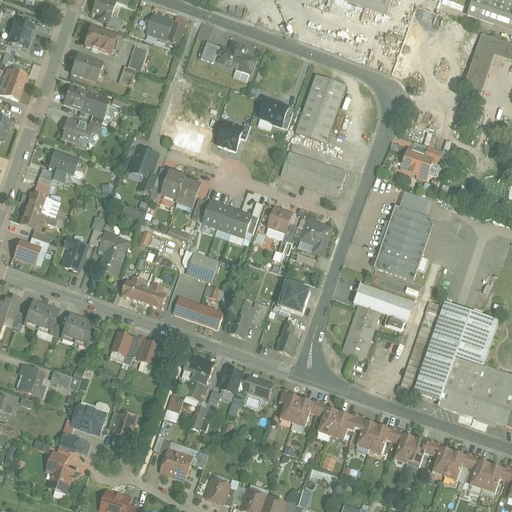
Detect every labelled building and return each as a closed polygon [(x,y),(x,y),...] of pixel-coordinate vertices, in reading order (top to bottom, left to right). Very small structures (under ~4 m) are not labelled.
[(116,6),(98,0),(93,13),(101,16),(99,21),(108,24),(110,19),(111,19),(112,19),(116,6)] [(124,0),(115,0),(114,4),(125,8),(128,1),(124,0)] [(338,0),(387,17),(393,0),(398,2),(399,0),(338,0)] [(511,0),(474,0),(473,5),(511,18),(511,0)] [(48,7),(34,3),(33,8),(49,14),(51,8),(48,7)] [(174,24),(155,17),(148,36),(168,42),(174,24)] [(122,22),(112,19),(111,19),(110,19),(108,24),(110,24),(108,29),(118,33),(122,22)] [(5,38),(10,39),(14,26),(9,24),(5,38)] [(35,30),(16,24),(8,46),(17,49),(17,48),(27,51),(31,41),(30,41),(34,31),(35,31),(35,30)] [(185,30),(175,26),(169,41),(171,42),(173,36),(182,39),(185,30)] [(117,39),(91,30),(85,48),(111,57),(117,39)] [(182,39),(173,36),(171,42),(180,45),(182,39)] [(502,44),(483,38),(475,60),(491,65),(494,55),(495,52),(499,53),(502,44)] [(208,44),(202,61),(214,65),(220,49),(208,44)] [(511,47),(502,44),(499,53),(495,52),(494,55),(511,61),(511,47)] [(8,48),(0,45),(0,52),(6,54),(8,48)] [(247,51),(233,46),(230,53),(223,50),(217,63),(238,71),(235,79),(248,83),(250,76),(251,76),(256,63),(244,58),(247,51)] [(136,48),(128,69),(137,72),(142,74),(149,52),(136,48)] [(0,63),(10,67),(13,58),(4,54),(0,63)] [(103,67),(78,58),(72,76),(97,85),(103,67)] [(491,65),(475,60),(464,92),(480,97),(491,65)] [(128,69),(125,68),(119,84),(132,88),(137,72),(128,69)] [(27,77),(7,70),(5,76),(10,78),(5,91),(0,90),(0,96),(18,103),(27,77)] [(347,89),(317,78),(297,136),(326,146),(347,89)] [(84,93),(76,90),(76,91),(70,89),(64,106),(84,112),(90,96),(83,94),(84,93)] [(109,102),(90,96),(84,112),(87,112),(86,114),(93,116),(103,120),(104,116),(109,102)] [(128,104),(115,99),(113,106),(126,110),(128,104)] [(267,103),(260,121),(273,126),(273,127),(282,130),(288,113),(288,112),(281,109),(267,103)] [(293,115),(288,113),(282,130),(288,132),(293,115)] [(103,120),(93,116),(91,122),(102,126),(105,116),(104,116),(103,120)] [(0,118),(0,142),(4,144),(12,123),(0,118)] [(88,128),(67,121),(63,133),(65,134),(63,141),(62,141),(61,142),(78,148),(80,142),(82,143),(83,143),(88,145),(92,133),(93,130),(88,128)] [(91,122),(90,122),(88,128),(93,130),(92,133),(99,136),(103,126),(102,126),(91,122)] [(226,125),(218,147),(224,149),(224,150),(229,152),(230,151),(236,153),(241,141),(244,131),(243,131),(226,125)] [(244,131),(241,141),(246,143),(252,128),(245,126),(243,131),(244,131)] [(422,146),(433,150),(437,139),(426,136),(422,146)] [(443,155),(429,150),(427,157),(434,159),(433,162),(440,164),(443,155)] [(427,157),(409,151),(406,162),(405,162),(405,163),(405,164),(402,171),(428,180),(433,162),(434,159),(427,157)] [(151,156),(139,152),(135,163),(135,164),(136,164),(137,168),(136,173),(140,174),(140,175),(139,177),(145,179),(142,187),(148,189),(152,177),(159,157),(151,154),(151,156)] [(79,162),(55,154),(49,170),(73,179),(79,162)] [(347,175),(290,155),(282,179),(339,198),(347,175)] [(159,180),(158,180),(165,183),(169,172),(162,170),(159,180)] [(55,175),(43,171),(41,177),(53,182),(55,175)] [(180,177),(171,174),(163,197),(179,202),(185,182),(186,181),(179,179),(180,177)] [(53,182),(41,177),(39,184),(51,188),(53,182)] [(152,177),(148,189),(142,187),(140,193),(153,197),(158,180),(159,180),(152,177)] [(201,188),(185,182),(179,202),(178,205),(193,210),(201,188)] [(51,188),(39,184),(35,195),(47,199),(51,188)] [(47,200),(31,195),(26,210),(41,215),(47,200)] [(206,204),(201,218),(207,220),(212,206),(212,207),(213,203),(207,201),(206,204)] [(200,202),(193,221),(199,223),(201,218),(206,204),(200,202)] [(148,206),(142,204),(140,211),(146,213),(148,206)] [(212,207),(212,206),(207,220),(205,227),(218,232),(226,211),(212,207)] [(145,215),(125,208),(122,217),(142,224),(145,215)] [(435,222),(396,208),(378,262),(376,262),(375,267),(376,268),(375,270),(414,284),(435,222)] [(41,215),(26,210),(21,225),(41,232),(44,222),(45,223),(47,218),(41,215)] [(239,216),(226,211),(218,232),(232,236),(239,216)] [(294,217),(276,211),(270,228),(287,234),(288,234),(291,226),(294,217)] [(252,221),(239,216),(232,236),(245,241),(248,234),(253,221),(252,221)] [(253,217),(252,221),(253,221),(248,234),(254,237),(259,220),(253,217)] [(58,221),(47,218),(45,223),(48,225),(56,228),(58,221)] [(99,220),(90,246),(96,248),(101,234),(105,222),(99,220)] [(66,224),(58,221),(56,228),(64,231),(66,224)] [(151,223),(144,221),(142,227),(149,230),(151,223)] [(333,231),(308,222),(302,240),(317,246),(314,255),(324,258),(333,231)] [(291,226),(288,234),(287,234),(280,254),(290,257),(300,230),(291,226)] [(190,237),(171,230),(168,237),(187,244),(190,237)] [(52,240),(34,234),(32,240),(49,246),(52,240)] [(101,234),(96,248),(102,250),(107,236),(101,234)] [(153,237),(146,234),(142,246),(149,248),(153,237)] [(119,240),(107,235),(107,236),(102,250),(107,252),(100,272),(117,278),(129,245),(118,241),(119,240)] [(49,246),(32,240),(30,247),(41,251),(40,251),(47,253),(49,246)] [(90,248),(67,241),(64,249),(70,251),(64,269),(81,275),(90,248)] [(30,247),(21,244),(15,260),(35,267),(40,251),(41,251),(30,247)] [(273,253),(271,262),(279,264),(281,256),(273,253)] [(219,264),(194,256),(187,276),(212,285),(219,264)] [(318,263),(300,256),(297,263),(316,270),(318,263)] [(145,263),(139,261),(136,270),(142,272),(145,263)] [(146,282),(135,278),(132,284),(128,283),(122,298),(163,313),(169,297),(164,295),(166,289),(154,285),(152,291),(144,288),(146,282)] [(378,286),(367,282),(365,288),(376,291),(378,286)] [(302,317),(310,293),(290,286),(282,310),(302,317)] [(417,300),(378,286),(376,291),(375,292),(362,288),(355,306),(361,308),(380,315),(392,319),(405,324),(409,325),(417,300)] [(0,304),(0,333),(5,320),(14,323),(17,315),(22,301),(14,298),(12,303),(7,301),(5,306),(0,304)] [(224,315),(182,301),(177,317),(219,331),(224,315)] [(242,302),(230,336),(245,341),(251,325),(246,323),(252,305),(242,302)] [(444,309),(430,304),(426,315),(440,320),(444,309)] [(40,307),(34,305),(30,317),(27,326),(39,330),(46,310),(40,308),(40,307)] [(499,323),(446,305),(415,395),(441,403),(456,359),(484,368),(499,323)] [(262,307),(260,313),(255,326),(262,329),(269,310),(262,307)] [(361,308),(345,355),(364,362),(380,315),(361,308)] [(52,312),(46,310),(39,330),(51,334),(52,334),(55,326),(59,314),(53,311),(52,312)] [(17,315),(14,323),(12,329),(18,331),(19,326),(23,317),(17,315)] [(30,317),(23,315),(23,317),(19,326),(26,329),(27,326),(30,317)] [(426,315),(401,389),(414,394),(440,320),(426,315)] [(77,320),(70,317),(66,330),(63,339),(64,339),(76,343),(83,322),(77,320)] [(299,322),(290,319),(287,326),(288,326),(297,330),(297,329),(299,322)] [(405,324),(392,319),(390,326),(403,330),(405,324)] [(89,324),(83,322),(76,343),(88,347),(91,339),(96,326),(89,323),(89,324)] [(60,328),(55,326),(52,334),(51,334),(50,337),(56,339),(60,328)] [(297,330),(288,326),(279,353),(293,358),(302,330),(297,329),(297,330)] [(66,330),(60,328),(56,339),(63,342),(64,339),(63,339),(66,330)] [(127,337),(120,335),(111,360),(124,365),(126,359),(133,340),(127,338),(127,337)] [(97,341),(91,339),(88,347),(87,350),(93,352),(97,341)] [(133,340),(126,359),(124,365),(131,367),(133,361),(138,347),(140,341),(133,339),(133,340)] [(162,349),(147,343),(145,349),(140,363),(156,369),(162,349)] [(145,349),(138,347),(133,361),(140,363),(145,349)] [(484,368),(456,359),(441,403),(470,413),(485,369),(484,368)] [(196,362),(190,360),(185,373),(195,377),(193,383),(185,403),(198,408),(198,407),(201,408),(202,404),(202,403),(204,399),(205,400),(206,398),(205,398),(208,389),(208,388),(215,367),(196,360),(196,362)] [(45,376),(23,368),(20,377),(24,378),(19,393),(37,399),(45,376)] [(511,377),(485,369),(470,413),(469,416),(511,430),(511,377)] [(228,371),(226,378),(225,377),(222,386),(223,386),(221,392),(236,397),(237,394),(243,376),(228,371)] [(73,379),(54,373),(50,384),(69,391),(73,379)] [(275,387),(250,379),(245,394),(270,402),(275,387)] [(111,380),(110,389),(121,390),(122,382),(111,380)] [(284,392),(280,404),(286,407),(289,397),(290,398),(291,394),(284,392)] [(222,397),(213,393),(207,410),(216,413),(222,397)] [(173,394),(166,412),(176,416),(182,397),(173,394)] [(244,396),(237,394),(236,397),(234,404),(241,407),(245,394),(244,396)] [(286,407),(281,422),(293,426),(302,402),(290,398),(289,397),(286,407)] [(18,404),(0,398),(0,423),(10,427),(11,426),(8,425),(16,404),(18,405),(18,404)] [(34,404),(23,400),(20,407),(31,411),(34,404)] [(314,406),(302,402),(293,426),(306,430),(311,415),(314,406)] [(322,405),(315,402),(314,406),(311,415),(318,417),(322,405)] [(234,404),(230,415),(237,418),(241,407),(234,404)] [(329,407),(322,405),(318,417),(324,420),(327,410),(328,411),(329,407)] [(201,408),(198,407),(198,408),(191,430),(199,433),(207,411),(201,408)] [(108,417),(80,408),(73,428),(101,437),(104,427),(106,426),(107,423),(106,421),(108,417)] [(328,411),(327,410),(324,420),(319,435),(331,439),(340,415),(328,411)] [(115,414),(110,428),(117,430),(122,416),(115,414)] [(353,419),(340,415),(331,439),(345,444),(349,432),(353,419)] [(137,422),(122,416),(117,430),(115,436),(130,442),(137,422)] [(361,418),(354,416),(353,419),(349,432),(355,434),(356,431),(361,418)] [(368,421),(361,418),(356,431),(363,433),(366,424),(367,424),(368,421)] [(367,424),(366,424),(363,433),(358,449),(370,453),(378,428),(367,424)] [(390,432),(378,428),(370,453),(382,457),(388,442),(391,432),(390,432)] [(398,431),(391,429),(390,432),(391,432),(388,442),(394,444),(398,431)] [(406,434),(398,431),(394,444),(401,446),(404,437),(406,434)] [(79,441),(66,436),(62,449),(75,454),(79,441)] [(404,437),(401,446),(396,462),(408,466),(416,441),(404,437)] [(428,445),(416,441),(408,466),(420,470),(425,455),(429,445),(428,445)] [(173,445),(165,442),(160,455),(167,458),(170,451),(170,452),(173,445)] [(436,444),(429,442),(428,445),(429,445),(425,455),(432,457),(436,444)] [(51,448),(36,443),(34,451),(48,455),(51,448)] [(443,447),(436,444),(432,457),(439,459),(442,450),(443,447)] [(16,450),(10,448),(4,466),(9,468),(16,450)] [(442,450),(439,459),(433,475),(446,479),(454,455),(442,450)] [(71,455),(60,451),(58,455),(69,459),(71,455)] [(167,458),(161,475),(173,480),(182,456),(170,452),(170,451),(167,458)] [(209,458),(200,454),(196,468),(205,471),(209,458)] [(466,458),(454,455),(446,479),(458,483),(463,468),(466,459),(466,458)] [(474,458),(467,455),(466,458),(466,459),(463,468),(470,470),(474,458)] [(55,456),(50,472),(55,474),(57,469),(64,471),(68,460),(55,456)] [(194,460),(182,456),(173,480),(186,484),(194,460)] [(320,469),(330,473),(335,462),(324,458),(320,469)] [(481,460),(474,458),(470,470),(476,473),(479,463),(480,463),(481,460)] [(480,463),(479,463),(476,473),(471,488),(483,492),(492,468),(480,463)] [(504,472),(492,468),(483,492),(496,496),(501,481),(504,472)] [(504,472),(501,481),(508,483),(511,471),(505,468),(504,472)] [(64,471),(57,469),(55,474),(56,474),(57,475),(55,481),(53,482),(50,490),(58,492),(61,490),(68,493),(74,474),(64,471)] [(214,482),(207,501),(224,507),(230,489),(231,488),(214,482)] [(238,492),(233,505),(243,509),(249,492),(250,493),(250,492),(239,488),(238,492)] [(230,489),(224,506),(232,509),(233,505),(238,492),(230,489)] [(250,493),(249,492),(243,509),(242,511),(263,511),(268,499),(270,495),(269,495),(268,499),(250,493)] [(131,502),(109,494),(102,511),(127,511),(129,508),(131,502)] [(268,499),(263,511),(284,511),(286,509),(285,508),(285,505),(268,499)]
